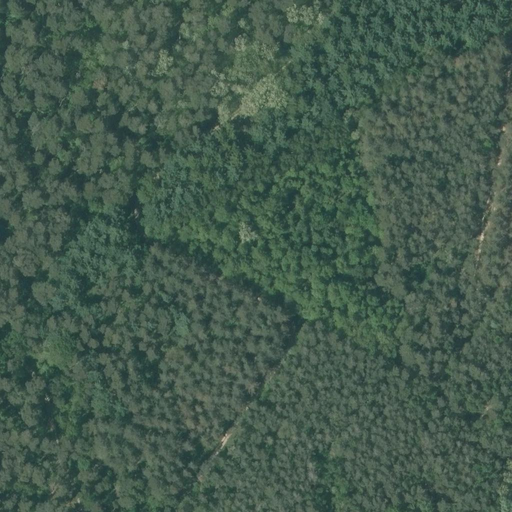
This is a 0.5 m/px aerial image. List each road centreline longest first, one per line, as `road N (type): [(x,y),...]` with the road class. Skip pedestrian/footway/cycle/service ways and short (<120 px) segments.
road 1 (track): [(178,511),(256,400),(294,326),(158,251),(140,228),(142,204),(283,81),(350,0)]
road 2 (track): [(0,345),(42,393),(81,511)]
road 3 (track): [(290,322),(412,381)]
